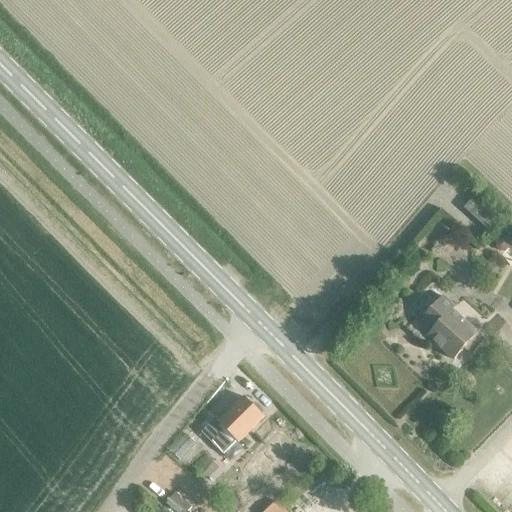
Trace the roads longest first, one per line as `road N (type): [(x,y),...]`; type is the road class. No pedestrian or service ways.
road 1 (secondary): [(435,511),(0,67)]
road 2 (track): [(250,321),(105,511)]
